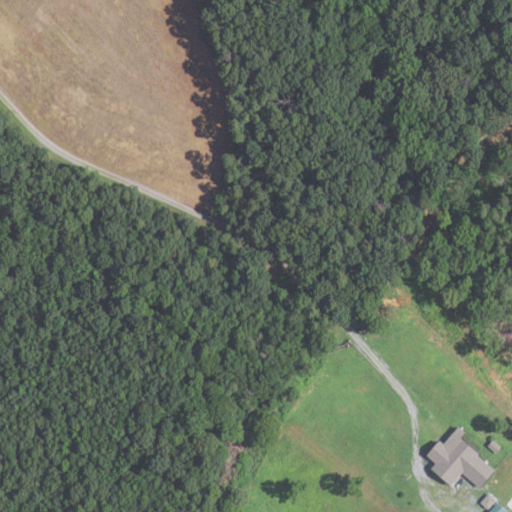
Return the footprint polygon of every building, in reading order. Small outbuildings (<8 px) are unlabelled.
[(480,486),(494,470),(478,455),(480,453),(463,438),(468,432),(460,426),(444,444),(440,440),(427,454),(437,464),(433,469),(451,484),(463,471),(480,486)] [(450,497),(460,506),(469,497),(459,487),(450,497)] [(418,499),(428,511),(441,511),(444,510),(427,491),(418,499)] [(492,499),(484,508),(477,502),(485,493),(492,499)] [(503,509),(500,511),(486,511),(495,502),(503,509)]
